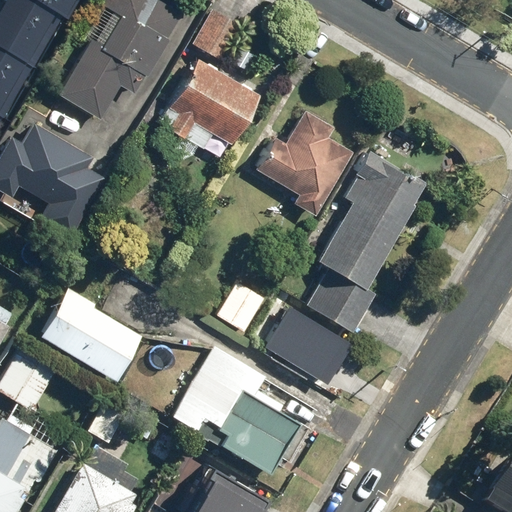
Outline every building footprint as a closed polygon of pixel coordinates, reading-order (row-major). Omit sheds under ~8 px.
[(113,0),(61,87),(102,112),(122,80),(137,86),(146,68),(150,69),(171,33),(169,32),(184,6),(173,0),(113,0)] [(240,19),(212,5),(194,39),(222,53),(240,19)] [(0,100),(27,56),(1,41),(10,25),(0,19),(0,100)] [(263,89),(199,54),(158,117),(207,142),(214,129),(235,138),(263,89)] [(281,123),(256,163),(300,188),(296,197),(317,208),(354,145),(330,131),(336,121),(304,107),(293,131),(281,123)] [(84,167),(93,152),(22,112),(0,150),(0,170),(65,207),(68,202),(86,212),(105,178),(84,167)] [(429,176),(371,144),(356,168),(359,170),(345,192),(354,197),(320,257),(330,264),(309,300),(355,327),(377,289),(369,282),(418,200),(416,198),(429,176)] [(238,277),(218,311),(244,326),(264,293),(238,277)] [(143,330),(68,285),(42,327),(119,375),(143,330)] [(0,337),(11,319),(0,312),(0,337)] [(325,346),(295,331),(283,350),(311,368),(325,346)] [(265,368),(214,339),(175,410),(274,465),(300,418),(310,424),(320,407),(262,374),(265,368)] [(20,345),(0,377),(0,384),(32,404),(56,366),(20,345)] [(128,405),(105,396),(91,425),(109,436),(128,405)] [(57,443),(6,411),(0,420),(0,511),(13,511),(26,492),(21,488),(25,484),(29,485),(37,473),(41,475),(57,443)] [(138,511),(144,503),(135,496),(137,487),(133,484),(138,473),(125,464),(127,457),(98,439),(89,457),(85,456),(51,511),(138,511)] [(207,453),(191,478),(207,489),(197,505),(207,511),(244,511),(260,488),(207,453)] [(511,511),(511,461),(499,455),(470,506),(480,511),(511,511)]
